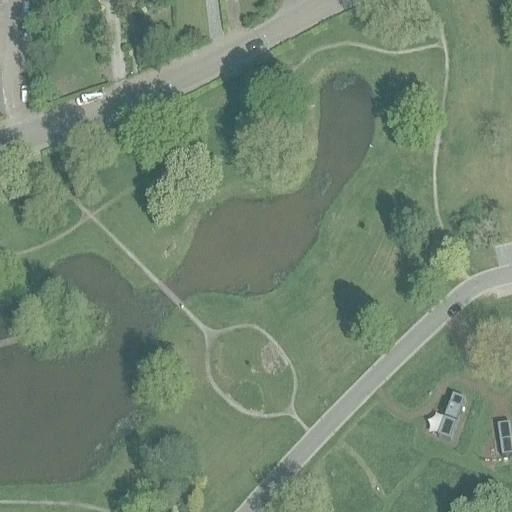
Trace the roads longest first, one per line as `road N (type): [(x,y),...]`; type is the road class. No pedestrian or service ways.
road 1 (residential): [(250,511),(450,307),(511,275)]
road 2 (secondary): [(0,145),(138,98),(307,13)]
